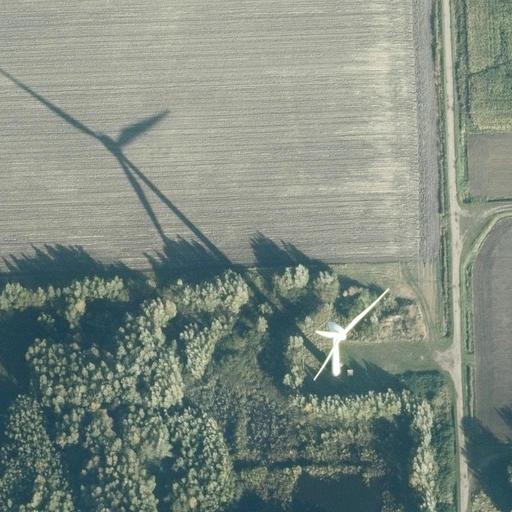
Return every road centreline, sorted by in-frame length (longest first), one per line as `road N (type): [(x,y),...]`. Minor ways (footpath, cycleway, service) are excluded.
road 1 (unclassified): [(463,511),(445,0)]
road 2 (track): [(336,359),(457,358)]
